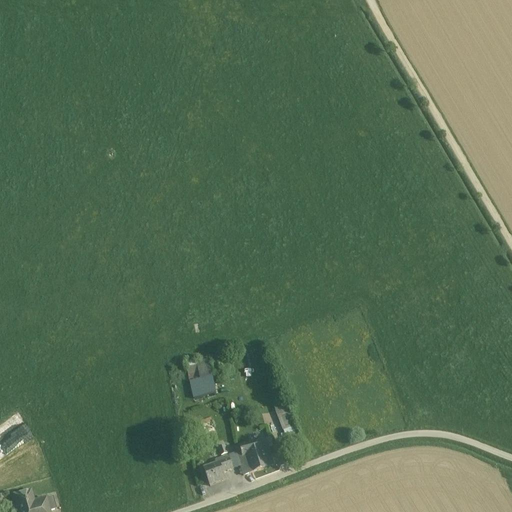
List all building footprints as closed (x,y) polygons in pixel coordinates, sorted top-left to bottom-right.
[(213,340),(207,303),(195,305),(201,342),(213,340)] [(219,391),(212,358),(185,364),(193,397),(219,391)] [(304,438),(294,409),(277,414),(288,444),(304,438)] [(275,465),(268,438),(237,447),(245,473),(275,465)] [(0,457),(9,454),(4,442),(0,443),(0,457)] [(225,445),(218,448),(221,456),(228,453),(225,445)] [(34,474),(31,467),(41,462),(38,456),(14,466),(20,481),(34,474)] [(227,482),(220,459),(198,467),(206,489),(227,482)] [(17,511),(51,511),(47,500),(34,504),(30,492),(13,497),(17,511)]
